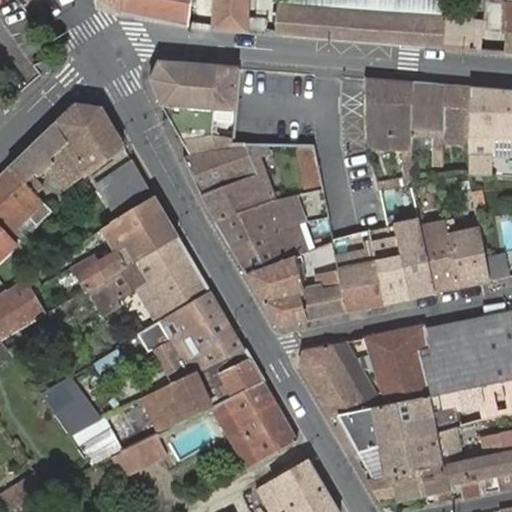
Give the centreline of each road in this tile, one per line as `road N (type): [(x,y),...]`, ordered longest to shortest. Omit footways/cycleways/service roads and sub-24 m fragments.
road 1 (residential): [(105,61),(138,42),(511,75)]
road 2 (tertiary): [(270,355),(105,61)]
road 3 (residential): [(270,355),(292,341),(511,292)]
road 4 (tertiary): [(364,511),(270,355)]
road 5 (residential): [(0,149),(105,61)]
